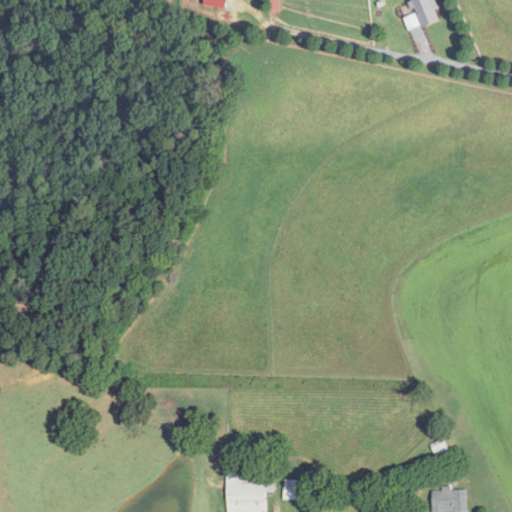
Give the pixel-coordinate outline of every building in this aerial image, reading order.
[(412,0),(422,27),(442,20),(434,0),(412,0)] [(432,446),(440,461),(452,454),(445,440),(432,446)] [(268,474),(229,474),(228,511),(267,511),(268,492),(274,492),(274,487),(268,487),(268,474)] [(309,502),(309,481),(286,481),(286,502),(309,502)] [(433,511),(468,511),(468,490),(434,490),(433,511)]
